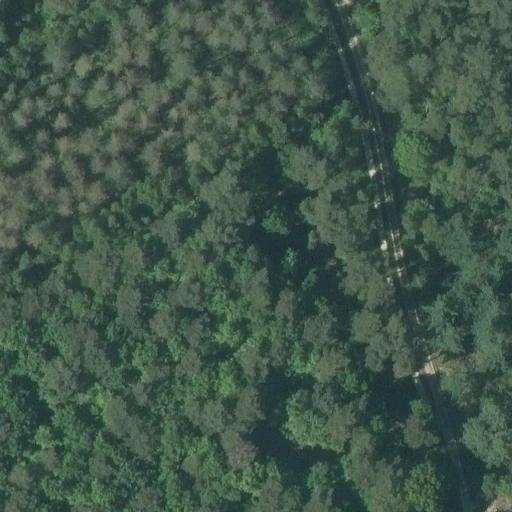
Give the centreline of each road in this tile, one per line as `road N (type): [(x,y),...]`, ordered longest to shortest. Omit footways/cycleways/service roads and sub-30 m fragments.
road 1 (unknown): [(433,511),(265,166),(315,103),(271,0)]
road 2 (track): [(338,0),(368,95),(413,323),(470,511)]
road 3 (track): [(0,77),(128,0)]
